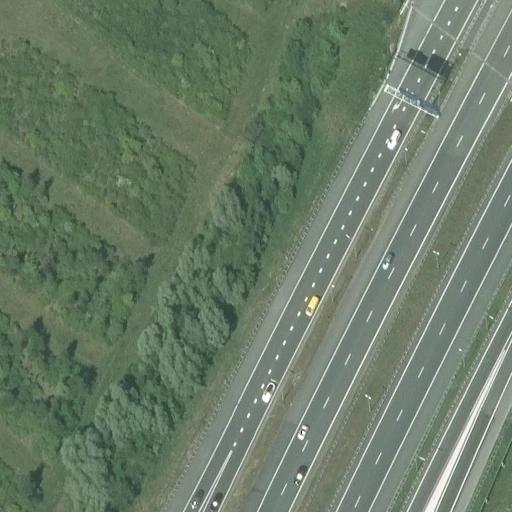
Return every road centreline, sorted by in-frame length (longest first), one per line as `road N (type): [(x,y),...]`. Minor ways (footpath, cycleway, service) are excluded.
road 1 (motorway): [(511,39),(276,511)]
road 2 (motorway): [(461,0),(235,449)]
road 3 (motorway): [(356,511),(511,193)]
road 4 (motorway): [(415,511),(511,325)]
road 5 (motorway): [(443,511),(511,356)]
